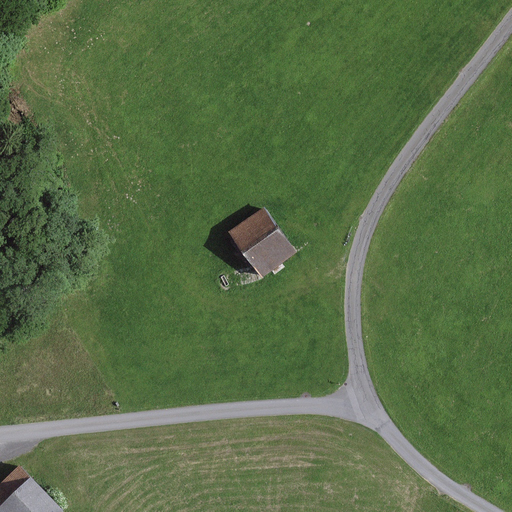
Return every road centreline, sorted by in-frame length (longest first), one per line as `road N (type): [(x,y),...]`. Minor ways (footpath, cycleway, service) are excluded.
road 1 (unclassified): [(511,27),(383,197),(360,257),(362,399),(444,487),(487,511)]
road 2 (track): [(362,399),(0,434)]
